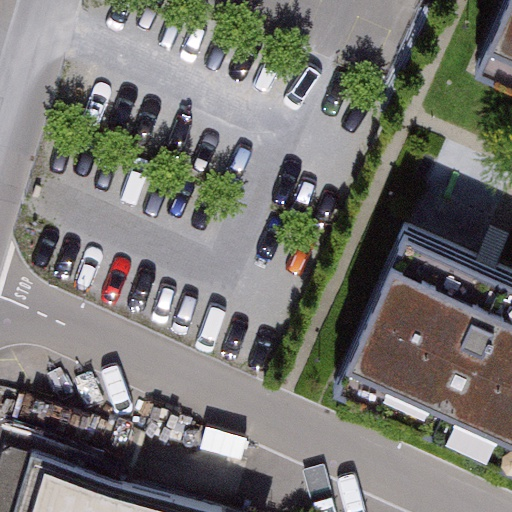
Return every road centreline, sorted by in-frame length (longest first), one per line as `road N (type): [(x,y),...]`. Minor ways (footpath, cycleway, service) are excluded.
road 1 (residential): [(0,296),(479,511)]
road 2 (residential): [(0,184),(53,0)]
